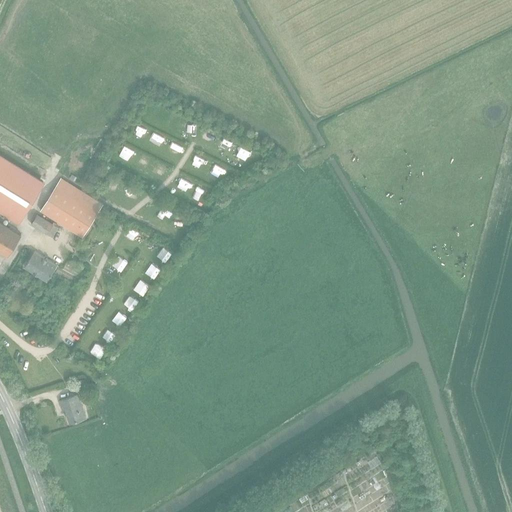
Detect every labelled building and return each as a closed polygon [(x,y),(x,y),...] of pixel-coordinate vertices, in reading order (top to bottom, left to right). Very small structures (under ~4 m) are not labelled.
[(0,156),(0,209),(19,221),(43,183),(0,156)] [(103,204),(60,177),(40,209),(82,236),(103,204)] [(37,214),(31,224),(51,236),(58,226),(37,214)] [(0,250),(7,255),(21,234),(0,220),(0,250)] [(34,250),(24,266),(47,280),(57,264),(34,250)] [(85,417),(77,394),(59,400),(62,409),(65,408),(70,422),(85,417)]
